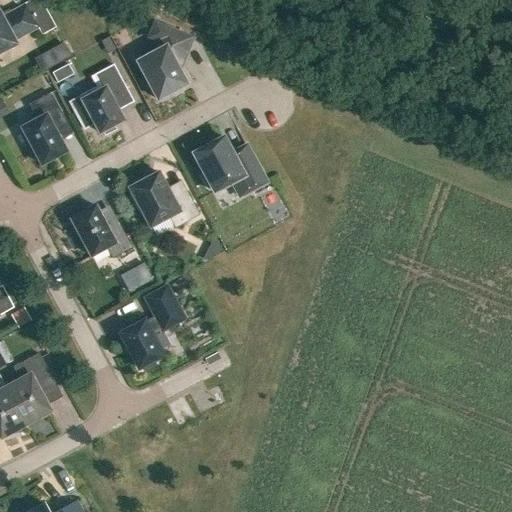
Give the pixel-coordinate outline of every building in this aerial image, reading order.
[(0,16),(0,52),(15,44),(13,40),(37,27),(25,6),(1,19),(0,16)] [(192,37),(155,22),(148,38),(156,42),(151,55),(137,62),(158,101),(173,92),(174,94),(190,86),(180,67),(192,37)] [(86,107),(75,113),(84,130),(95,124),(100,134),(103,132),(105,136),(116,130),(114,126),(124,121),(116,107),(121,105),(123,108),(133,102),(113,65),(95,75),(103,89),(97,92),(82,100),(86,107)] [(36,160),(40,161),(42,165),(66,152),(51,123),(63,117),(51,93),(29,105),(37,120),(22,128),(34,151),(33,154),(36,160)] [(194,154),(205,175),(202,177),(208,189),(212,188),(215,193),(232,183),(240,197),(266,183),(247,146),(232,154),(224,138),(194,154)] [(158,173),(130,188),(132,193),(128,194),(137,210),(140,208),(150,227),(169,217),(175,228),(199,215),(185,188),(171,195),(158,173)] [(73,234),(80,247),(84,245),(91,257),(106,248),(112,259),(132,248),(118,222),(107,227),(96,207),(71,220),(78,231),(73,234)] [(0,287),(0,315),(14,308),(2,286),(0,287)] [(155,319),(146,324),(145,321),(120,334),(139,369),(141,368),(143,371),(156,365),(154,361),(164,356),(152,334),(161,329),(162,331),(185,319),(167,286),(145,298),(155,319)] [(8,314),(15,328),(28,321),(21,307),(8,314)] [(6,388),(26,425),(33,421),(36,424),(51,411),(38,389),(53,381),(39,354),(13,368),(20,380),(6,388)] [(0,435),(1,438),(20,433),(19,429),(26,425),(6,388),(0,391),(0,435)] [(57,511),(48,511),(44,504),(28,511),(80,511),(76,502),(57,511)]
